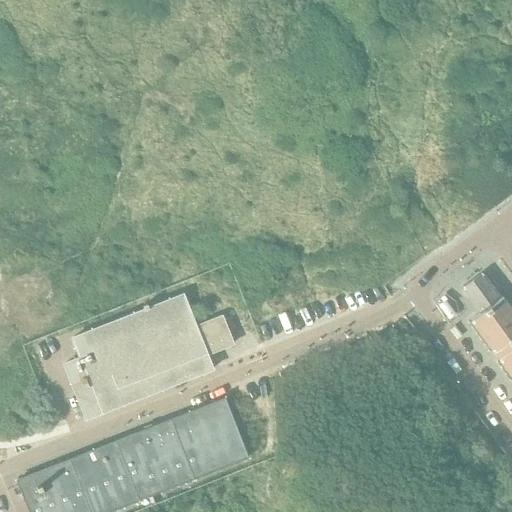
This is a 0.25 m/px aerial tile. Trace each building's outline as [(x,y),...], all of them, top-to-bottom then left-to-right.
[(218,33),(208,23),(203,28),(212,38),(218,33)] [(500,300),(482,275),(462,289),(477,310),(479,314),(500,300)] [(208,356),(196,325),(184,293),(70,338),(78,358),(62,364),(85,421),(214,370),(208,356)] [(511,311),(502,298),(500,300),(479,314),(470,321),(511,379),(511,311)] [(208,356),(234,346),(222,315),(196,325),(208,356)] [(112,511),(248,459),(248,458),(225,398),(16,480),(28,511),(112,511)]
